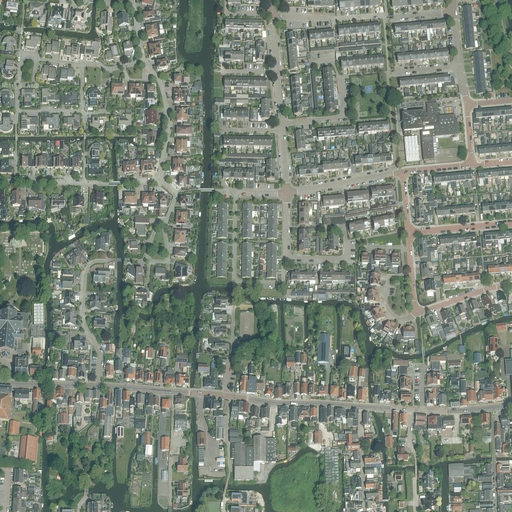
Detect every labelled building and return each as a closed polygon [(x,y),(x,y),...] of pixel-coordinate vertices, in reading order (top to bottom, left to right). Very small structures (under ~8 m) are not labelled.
[(7,9),(6,13),(17,14),(17,10),(17,9),(19,10),(19,6),(18,6),(18,3),(15,2),(15,0),(8,0),(8,2),(8,1),(7,9)] [(155,2),(149,0),(141,0),(141,1),(142,2),(142,4),(148,6),(147,9),(153,10),(155,2)] [(344,0),(341,0),(335,0),(336,5),(339,5),(340,10),(343,10),(345,10),(344,0)] [(29,15),(34,15),(34,16),(40,17),(40,21),(45,22),(45,15),(42,15),(43,6),(38,6),(31,5),(29,15)] [(67,12),(63,12),(63,11),(55,10),(55,11),(51,10),(50,18),(57,19),(57,20),(58,21),(60,21),(61,20),(66,20),(67,12)] [(80,19),(80,21),(81,23),(84,23),(85,22),(86,19),(84,18),(85,11),(76,10),(76,12),(73,12),(71,22),(77,22),(78,19),(80,19)] [(153,12),(144,14),(144,15),(143,15),(143,20),(145,19),(145,20),(151,19),(152,22),(160,21),(160,17),(157,18),(156,11),(153,11),(153,12)] [(98,23),(99,24),(101,24),(101,26),(107,27),(107,32),(111,33),(112,18),(108,18),(108,14),(102,13),(101,20),(99,20),(98,21),(98,23)] [(117,16),(119,27),(125,26),(129,25),(127,15),(117,16)] [(258,22),(256,22),(255,30),(255,35),(258,35),(258,30),(262,30),(262,27),(264,27),(264,21),(258,21),(258,22)] [(145,30),(146,33),(159,31),(158,26),(161,25),(160,22),(152,23),(152,26),(146,27),(146,30),(145,30)] [(231,30),(232,22),(225,22),(225,26),(222,25),(222,30),(223,30),(225,30),(229,30),(229,33),(231,33),(231,30)] [(162,31),(159,31),(146,33),(146,37),(147,37),(148,39),(154,38),(155,41),(165,39),(164,36),(160,37),(160,35),(163,34),(162,31)] [(2,44),(3,44),(6,44),(6,51),(13,52),(13,53),(14,45),(16,45),(16,46),(17,46),(17,45),(17,44),(17,43),(16,42),(16,41),(15,40),(15,39),(14,39),(14,38),(13,38),(12,38),(11,37),(10,37),(9,37),(8,37),(7,38),(6,38),(5,38),(5,39),(4,39),(4,40),(3,41),(3,42),(2,42),(2,43),(2,44)] [(34,48),(35,49),(37,48),(36,47),(37,46),(40,46),(41,38),(31,37),(30,41),(26,40),(25,47),(34,48)] [(148,49),(149,52),(160,50),(159,45),(162,44),(161,41),(155,42),(155,45),(149,46),(150,49),(148,49)] [(46,54),(51,54),(51,53),(58,54),(59,43),(52,42),(52,46),(47,45),(46,48),(45,48),(44,53),(46,53),(46,54)] [(100,44),(92,43),(91,48),(85,48),(84,56),(92,57),(92,58),(98,59),(100,44)] [(130,57),(129,51),(133,51),(132,43),(123,45),(125,55),(125,56),(126,57),(127,57),(128,58),(129,58),(130,57)] [(65,56),(71,57),(71,55),(78,56),(79,46),(72,45),(72,48),(66,47),(66,50),(65,50),(64,55),(65,55),(65,56)] [(110,47),(111,51),(106,53),(106,55),(105,56),(106,61),(108,60),(108,61),(113,60),(113,59),(120,57),(117,46),(110,47)] [(160,50),(149,52),(149,55),(151,55),(151,58),(157,57),(158,60),(167,58),(166,55),(161,56),(160,50)] [(225,51),(222,51),(221,56),(225,56),(225,61),(225,62),(226,63),(228,63),(229,62),(229,61),(231,61),(231,51),(229,51),(229,54),(225,54),(225,51)] [(256,56),(253,56),(253,58),(256,58),(256,64),(262,64),(263,63),(263,62),(264,62),(264,56),(256,56)] [(158,67),(157,67),(157,70),(157,71),(158,71),(159,71),(162,71),(162,70),(168,69),(167,65),(170,65),(170,62),(173,61),(173,58),(169,59),(163,60),(163,63),(157,64),(158,67)] [(1,70),(1,71),(1,72),(1,73),(1,74),(2,75),(2,76),(3,76),(3,77),(4,77),(4,78),(5,78),(6,79),(7,79),(8,79),(9,79),(10,79),(11,79),(11,78),(12,78),(13,77),(14,76),(14,75),(15,75),(15,74),(15,73),(15,72),(13,72),(14,61),(14,62),(6,61),(5,70),(1,69),(1,70)] [(298,71),(298,67),(302,67),(302,64),(298,64),(290,65),(290,68),(289,68),(289,70),(289,71),(290,71),(291,71),(291,73),(292,74),(296,73),(296,71),(298,71)] [(54,81),(55,81),(55,78),(56,69),(49,68),(50,67),(44,66),(44,69),(42,69),(42,74),(43,74),(43,75),(48,76),(48,80),(54,81)] [(58,72),(57,82),(60,83),(60,80),(67,80),(67,78),(73,78),(74,78),(75,72),(73,72),(74,69),(68,69),(68,70),(61,69),(61,72),(58,72)] [(299,85),(299,79),(301,79),(301,75),(296,76),(296,79),(291,79),(291,85),(299,85)] [(184,78),(178,78),(178,77),(175,77),(174,77),(173,78),(173,81),(174,81),(174,84),(181,84),(181,87),(187,87),(187,84),(184,84),(184,78)] [(112,95),(118,96),(118,84),(115,84),(115,86),(112,86),(112,92),(109,92),(109,98),(112,98),(112,95)] [(123,98),(127,98),(127,92),(124,92),(124,86),(121,86),(121,85),(118,84),(118,96),(123,96),(123,98)] [(130,96),(136,96),(136,85),(132,85),(132,86),(130,86),(130,92),(127,92),(127,98),(130,99),(130,96)] [(141,85),(136,85),(136,96),(136,99),(144,99),(144,94),(145,94),(145,92),(141,92),(142,86),(141,86),(141,85)] [(144,99),(144,101),(148,101),(154,101),(154,91),(155,91),(155,88),(154,87),(151,87),(151,88),(148,88),(147,94),(145,94),(144,94),(144,99)] [(488,94),(486,94),(486,87),(477,88),(478,95),(482,94),(483,98),(489,97),(488,94)] [(173,94),(173,97),(184,97),(187,97),(188,98),(188,92),(187,91),(187,88),(181,88),(181,91),(174,91),(174,94),(173,94)] [(89,96),(89,107),(90,107),(97,107),(97,96),(101,96),(101,97),(101,96),(101,95),(101,94),(100,93),(100,92),(99,91),(98,90),(97,90),(97,89),(96,89),(95,89),(94,89),(93,89),(92,89),(91,89),(90,90),(89,90),(89,91),(88,91),(88,92),(87,93),(87,94),(87,95),(86,96),(87,97),(87,96),(89,96)] [(0,97),(3,97),(3,104),(10,104),(10,105),(10,97),(12,97),(12,98),(13,98),(13,97),(13,96),(12,95),(12,94),(12,93),(11,93),(11,92),(10,92),(10,91),(9,91),(8,90),(7,90),(6,90),(5,90),(4,90),(3,90),(2,91),(1,91),(1,92),(0,92),(0,97)] [(36,90),(21,90),(21,96),(24,96),(24,104),(24,107),(32,107),(32,103),(32,96),(36,96),(36,90)] [(48,101),(56,101),(55,101),(55,94),(48,94),(48,90),(42,90),(42,104),(48,104),(48,101)] [(72,97),(65,97),(63,97),(63,95),(61,95),(61,104),(72,104),(72,107),(78,107),(78,93),(72,93),(72,97)] [(184,97),(173,97),(173,101),(174,101),(174,103),(181,103),(181,106),(189,106),(189,103),(187,103),(187,97),(184,97)] [(434,160),(432,139),(432,138),(459,135),(459,125),(455,125),(455,122),(456,122),(455,115),(438,117),(437,103),(426,104),(427,113),(425,114),(425,112),(402,114),(404,137),(411,136),(410,131),(421,130),(422,133),(421,133),(424,161),(434,160)] [(175,116),(187,116),(190,116),(190,107),(184,107),(183,110),(177,110),(177,113),(175,113),(175,116)] [(230,108),(220,108),(220,114),(224,115),(224,119),(230,119),(230,111),(230,108)] [(153,126),(156,126),(156,119),(157,119),(157,115),(156,115),(156,112),(146,112),(145,117),(146,117),(146,126),(153,126)] [(479,119),(482,119),(483,119),(482,112),(476,112),(476,115),(473,116),(474,124),(479,124),(479,119)] [(0,130),(1,131),(2,132),(3,132),(4,133),(5,133),(6,133),(7,133),(8,132),(9,132),(10,131),(11,130),(12,129),(12,128),(13,128),(13,127),(13,126),(13,125),(10,125),(10,114),(10,115),(3,115),(3,118),(3,125),(0,125),(0,130)] [(125,130),(131,130),(132,115),(126,115),(126,118),(118,118),(118,126),(125,126),(125,130)] [(27,130),(27,126),(38,126),(38,118),(27,118),(27,116),(21,116),(21,130),(27,130)] [(53,118),(42,118),(42,126),(48,126),(48,130),(59,130),(59,116),(53,116),(53,118)] [(74,116),(74,118),(63,118),(63,119),(63,125),(67,125),(67,126),(73,126),(73,130),(80,130),(80,116),(74,116)] [(187,116),(175,116),(176,120),(177,120),(177,122),(183,122),(183,125),(190,125),(190,120),(189,119),(187,119),(187,116)] [(90,124),(89,124),(89,125),(89,126),(90,127),(90,128),(90,129),(91,129),(91,130),(92,130),(92,131),(93,131),(94,132),(95,132),(96,132),(97,132),(98,132),(99,132),(100,131),(101,131),(102,130),(102,129),(103,129),(103,128),(104,127),(104,126),(104,125),(104,124),(104,121),(100,121),(100,118),(106,118),(92,118),(92,125),(90,125),(90,124)] [(191,130),(193,130),(193,126),(183,126),(183,129),(177,129),(177,130),(176,130),(176,135),(177,135),(177,136),(191,136),(191,130)] [(156,134),(150,134),(150,131),(142,131),(142,135),(149,135),(149,145),(156,146),(156,142),(156,134)] [(419,162),(418,155),(417,137),(404,138),(406,163),(419,162)] [(175,144),(175,148),(186,148),(187,142),(189,142),(189,139),(183,139),(183,142),(177,142),(177,144),(175,144)] [(2,157),(9,157),(9,150),(12,150),(12,151),(12,150),(12,149),(12,148),(12,147),(11,146),(11,145),(10,145),(10,144),(9,144),(9,143),(8,143),(7,143),(7,142),(6,142),(5,142),(4,142),(3,142),(2,143),(1,143),(1,144),(0,144),(0,149),(2,150),(2,157)] [(103,152),(104,152),(104,151),(104,150),(103,149),(103,148),(103,147),(102,147),(102,146),(101,146),(100,145),(99,145),(99,144),(98,144),(97,144),(96,144),(95,144),(94,144),(93,145),(92,145),(92,146),(91,146),(91,147),(90,147),(90,148),(90,149),(89,149),(89,150),(89,151),(89,152),(90,151),(92,151),(92,158),(99,158),(99,151),(103,151),(103,152)] [(186,148),(175,148),(174,151),(177,151),(177,153),(183,154),(183,157),(189,157),(189,153),(186,153),(186,148)] [(74,169),(78,170),(79,169),(80,169),(81,164),(79,164),(79,162),(81,162),(82,162),(82,152),(76,154),(78,159),(73,159),(73,162),(69,162),(69,168),(74,169)] [(55,169),(59,169),(59,156),(55,155),(55,157),(53,157),(53,161),(50,161),(50,168),(55,168),(55,169)] [(355,158),(352,158),(352,166),(355,165),(355,166),(361,166),(361,158),(361,155),(359,155),(357,156),(358,158),(355,158)] [(22,168),(26,169),(26,168),(31,168),(31,156),(26,156),(26,159),(22,158),(22,163),(20,163),(20,168),(22,168)] [(63,156),(59,156),(59,169),(63,169),(63,168),(68,168),(68,160),(65,160),(65,157),(63,157),(63,156)] [(147,157),(147,162),(148,173),(151,173),(151,172),(154,172),(153,165),(156,165),(156,159),(156,156),(147,157)] [(172,163),(172,166),(183,167),(183,161),(186,161),(186,158),(180,158),(180,161),(173,161),(173,163),(172,163)] [(37,169),(41,169),(41,159),(36,159),(36,161),(32,161),(32,168),(37,168),(37,169)] [(46,168),(50,168),(50,161),(47,161),(47,159),(41,159),(41,169),(45,169),(46,168)] [(130,175),(129,164),(129,161),(124,161),(123,159),(120,159),(121,168),(124,168),(124,174),(127,174),(127,175),(130,175)] [(135,163),(129,164),(130,175),(133,174),(133,173),(136,173),(135,167),(138,167),(138,160),(135,160),(135,163)] [(141,160),(138,160),(138,167),(141,166),(142,173),(144,172),(144,174),(148,173),(147,162),(142,163),(141,160)] [(340,160),(341,170),(347,170),(347,169),(349,168),(350,167),(350,161),(343,162),(343,160),(342,160),(340,160)] [(0,173),(12,174),(12,168),(9,168),(9,161),(2,161),(1,168),(0,167),(0,173)] [(89,175),(103,176),(103,170),(99,170),(99,162),(92,162),(92,169),(89,169),(89,175)] [(183,167),(172,166),(172,170),(173,170),(173,172),(180,172),(180,176),(186,176),(186,167),(183,167)] [(302,169),(296,169),(297,176),(299,176),(299,177),(306,176),(305,168),(305,166),(303,166),(302,166),(302,169)] [(226,168),(223,168),(220,168),(220,175),(223,175),(223,179),(229,179),(229,171),(226,171),(226,168)] [(178,186),(179,187),(180,187),(183,187),(183,186),(189,186),(189,180),(195,180),(195,177),(186,177),(186,180),(180,180),(180,183),(178,183),(178,186)] [(12,193),(12,198),(11,198),(11,202),(12,202),(12,206),(20,206),(20,212),(25,212),(25,202),(21,202),(21,193),(12,193)] [(88,194),(83,194),(84,194),(83,199),(78,199),(78,198),(74,198),(74,201),(74,207),(71,207),(71,214),(77,214),(76,211),(87,208),(87,194),(88,194)] [(93,204),(93,210),(94,210),(95,210),(96,210),(96,209),(97,209),(97,208),(97,207),(103,207),(103,201),(104,201),(104,198),(103,198),(103,194),(97,194),(97,195),(92,195),(91,204),(93,204)] [(130,209),(130,208),(131,194),(127,194),(127,195),(125,195),(125,201),(122,201),(121,207),(126,207),(126,208),(130,209)] [(130,208),(139,208),(139,201),(136,201),(136,195),(136,194),(131,194),(130,208)] [(143,205),(148,205),(148,194),(145,194),(145,195),(143,195),(142,201),(139,201),(139,208),(143,208),(143,205)] [(148,194),(148,205),(148,208),(154,208),(154,210),(157,210),(157,208),(157,204),(157,202),(154,202),(154,195),(152,195),(152,194),(148,194)] [(39,209),(44,211),(46,206),(45,205),(43,200),(43,195),(39,195),(39,199),(29,199),(29,208),(39,208),(39,209)] [(58,195),(51,195),(51,200),(52,200),(52,204),(51,204),(51,210),(58,208),(58,210),(66,210),(66,204),(65,204),(65,200),(58,200),(58,195)] [(160,207),(168,207),(169,207),(171,201),(168,201),(168,198),(168,197),(167,197),(166,196),(163,196),(163,197),(160,197),(160,204),(157,204),(157,208),(157,210),(160,210),(160,207)] [(191,204),(191,197),(185,196),(184,199),(181,199),(180,199),(180,200),(180,203),(181,203),(180,206),(187,207),(187,210),(193,210),(193,204),(191,204)] [(339,207),(342,207),(342,209),(346,208),(346,206),(344,206),(343,197),(340,197),(339,196),(338,196),(338,197),(339,207)] [(323,198),(320,199),(321,203),(321,208),(324,208),(326,208),(327,211),(329,211),(329,208),(328,198),(325,198),(324,197),(323,198)] [(300,202),(300,205),(299,205),(299,209),(298,209),(298,210),(299,210),(309,211),(309,207),(312,207),(312,204),(308,204),(308,202),(300,202)] [(176,215),(175,219),(186,220),(189,220),(190,214),(190,211),(184,210),(183,214),(177,213),(177,216),(176,215)] [(417,219),(415,219),(416,224),(420,224),(419,221),(424,221),(424,223),(428,223),(427,217),(433,217),(433,214),(426,214),(424,215),(424,214),(417,215),(417,219)] [(136,228),(136,236),(146,236),(146,225),(149,225),(149,219),(135,219),(135,228),(136,228)] [(186,220),(175,219),(175,222),(176,222),(176,225),(182,225),(182,228),(191,229),(191,226),(189,225),(189,223),(186,223),(186,220)] [(174,234),(174,238),(185,239),(185,235),(188,236),(188,230),(182,229),(182,232),(175,232),(175,234),(174,234)] [(309,237),(309,235),(311,235),(311,229),(307,229),(307,232),(299,232),(299,235),(298,236),(298,237),(299,237),(309,237)] [(105,241),(97,240),(96,251),(100,252),(100,253),(104,253),(104,252),(105,252),(105,244),(108,244),(109,234),(102,234),(102,238),(105,238),(105,241)] [(485,235),(485,236),(486,242),(482,242),(483,250),(486,249),(486,245),(492,245),(491,234),(485,235)] [(476,236),(470,236),(471,244),(471,246),(473,246),(473,243),(477,243),(477,248),(481,248),(480,239),(477,239),(476,236)] [(181,244),(181,247),(187,248),(187,244),(184,244),(185,239),(174,238),(174,241),(175,241),(175,244),(181,244)] [(443,246),(447,246),(446,239),(440,239),(441,246),(437,246),(438,252),(438,253),(444,252),(443,246)] [(128,247),(131,247),(131,250),(132,250),(132,254),(140,254),(140,247),(137,247),(137,243),(136,243),(136,240),(128,240),(128,247)] [(70,266),(71,266),(74,264),(75,266),(81,262),(81,263),(86,260),(82,255),(85,252),(80,244),(76,246),(78,249),(67,256),(66,257),(66,259),(66,260),(70,266)] [(182,251),(175,251),(175,252),(174,252),(174,256),(175,256),(175,257),(187,258),(188,257),(188,255),(188,254),(188,249),(182,248),(182,251)] [(375,262),(380,262),(380,252),(378,252),(374,252),(374,259),(371,259),(371,265),(375,265),(375,262)] [(380,262),(380,265),(385,265),(385,268),(388,268),(388,259),(385,259),(386,252),(382,252),(380,252),(380,262)] [(368,265),(371,265),(371,259),(368,259),(368,254),(361,253),(361,264),(368,264),(368,265)] [(388,259),(388,268),(392,268),(392,266),(398,266),(399,254),(392,254),(391,259),(388,259)] [(191,273),(192,269),(187,268),(187,266),(177,263),(176,267),(177,267),(176,270),(175,279),(181,279),(181,277),(187,277),(187,274),(191,273)] [(494,264),(484,265),(485,271),(488,271),(489,275),(490,276),(492,275),(495,274),(494,267),(494,264)] [(136,278),(135,283),(142,283),(143,270),(138,269),(137,270),(136,270),(133,268),(133,267),(128,267),(127,273),(135,278),(136,278)] [(161,280),(169,281),(169,272),(165,272),(165,269),(155,269),(155,276),(162,276),(161,280)] [(109,270),(98,270),(98,274),(94,274),(94,282),(105,283),(106,278),(109,278),(109,270)] [(61,277),(61,280),(74,281),(74,277),(73,277),(73,272),(63,271),(63,277),(61,277)] [(297,284),(297,282),(297,271),(295,271),(295,274),(289,274),(288,274),(288,277),(289,278),(291,278),(291,281),(295,281),(295,284),(297,284)] [(344,282),(350,282),(350,286),(354,286),(354,279),(350,279),(350,274),(347,274),(347,271),(344,271),(344,282)] [(370,275),(370,280),(380,281),(380,278),(381,275),(375,275),(375,272),(367,272),(367,275),(370,275)] [(74,281),(61,280),(61,283),(62,284),(62,289),(72,289),(72,284),(74,284),(74,281)] [(366,286),(366,289),(373,289),(373,286),(380,286),(380,283),(380,281),(370,280),(370,286),(366,286)] [(437,289),(441,289),(441,283),(426,284),(427,293),(435,292),(435,287),(437,287),(437,289)] [(368,292),(368,297),(377,298),(377,295),(378,295),(378,292),(373,292),(373,289),(366,289),(364,289),(364,292),(368,292)] [(142,304),(147,304),(147,292),(143,292),(143,291),(143,290),(142,290),(141,290),(141,291),(141,292),(135,292),(135,298),(138,298),(139,299),(140,299),(140,300),(143,300),(142,304)] [(65,301),(75,301),(75,299),(74,299),(75,296),(69,295),(69,292),(63,292),(63,295),(62,295),(62,301),(65,301)] [(498,295),(499,302),(503,302),(503,306),(507,306),(506,298),(505,298),(505,295),(498,295)] [(90,302),(90,304),(100,305),(100,301),(105,302),(106,301),(106,297),(105,296),(97,296),(96,299),(91,299),(91,302),(90,302)] [(488,298),(482,300),(485,308),(489,306),(491,313),(497,311),(495,306),(493,307),(491,301),(489,301),(488,298)] [(227,306),(227,299),(216,299),(216,305),(214,305),(214,309),(220,309),(220,306),(227,306)] [(62,301),(62,309),(68,309),(68,306),(74,307),(74,304),(75,304),(75,301),(65,301),(62,301)] [(470,303),(470,304),(473,312),(477,311),(478,314),(481,323),(487,321),(483,309),(480,310),(479,310),(476,302),(473,303),(472,303),(470,303)] [(90,304),(90,307),(91,307),(90,310),(96,310),(96,313),(105,313),(105,310),(103,310),(103,305),(100,305),(90,304)] [(31,326),(30,338),(43,339),(44,326),(43,305),(34,305),(34,326),(31,326)] [(466,315),(466,314),(464,306),(457,309),(456,310),(456,311),(456,312),(457,313),(458,312),(460,316),(456,317),(458,323),(462,321),(461,320),(467,318),(468,322),(471,321),(469,314),(466,315)] [(17,350),(17,343),(21,343),(21,340),(23,340),(24,340),(24,338),(23,337),(24,334),(22,334),(22,330),(27,330),(28,315),(17,314),(17,313),(15,313),(16,313),(15,312),(12,309),(12,308),(11,309),(7,308),(7,309),(4,311),(3,311),(3,312),(3,315),(1,315),(1,316),(0,316),(0,353),(1,353),(1,356),(0,356),(1,356),(2,358),(3,358),(3,357),(4,357),(7,357),(7,358),(7,359),(8,359),(8,358),(10,357),(11,357),(10,356),(10,354),(16,355),(16,354),(17,350)] [(370,313),(373,318),(381,313),(380,311),(381,311),(379,308),(373,311),(373,310),(371,311),(370,308),(364,309),(365,313),(368,312),(368,313),(370,314),(370,313)] [(65,317),(65,320),(76,320),(76,318),(75,318),(75,315),(70,315),(70,312),(63,311),(63,317),(65,317)] [(214,314),(216,314),(216,321),(226,321),(226,314),(220,314),(220,311),(214,311),(214,314)] [(449,324),(442,327),(446,338),(456,335),(452,323),(453,323),(451,320),(452,319),(451,316),(450,317),(448,312),(447,311),(446,311),(442,312),(442,313),(442,314),(444,322),(448,321),(449,324)] [(374,332),(376,330),(380,326),(378,324),(380,322),(379,321),(385,318),(383,315),(382,315),(381,313),(373,318),(376,323),(375,323),(375,325),(376,326),(372,329),(374,332)] [(94,328),(105,328),(105,322),(110,323),(110,316),(103,316),(103,320),(94,319),(94,328)] [(436,327),(438,333),(443,331),(440,323),(437,324),(434,317),(427,319),(430,329),(436,327)] [(63,320),(62,328),(69,329),(70,326),(75,326),(75,323),(76,323),(76,320),(65,320),(63,320)] [(380,331),(387,335),(393,325),(391,324),(391,323),(388,321),(384,329),(383,328),(380,326),(376,330),(378,333),(380,331)] [(496,324),(497,332),(507,331),(506,323),(496,324)] [(220,325),(211,325),(211,331),(216,331),(215,335),(226,335),(226,328),(220,328),(220,325)] [(392,339),(394,339),(393,341),(397,342),(398,336),(395,335),(394,334),(398,327),(395,325),(395,326),(393,325),(387,335),(392,339)] [(409,340),(408,329),(406,329),(406,328),(403,328),(403,337),(401,337),(398,336),(397,342),(400,343),(401,341),(403,340),(403,341),(404,342),(408,341),(409,340)] [(317,363),(328,363),(329,336),(319,336),(317,363)] [(74,349),(80,349),(80,339),(78,338),(78,339),(75,339),(74,345),(71,345),(71,351),(74,351),(74,349)] [(80,349),(79,351),(83,351),(88,352),(88,345),(85,345),(86,340),(83,339),(80,339),(80,349)] [(215,349),(215,350),(226,350),(226,343),(219,343),(219,340),(209,340),(209,345),(212,345),(212,349),(215,349)] [(342,347),(341,359),(349,360),(350,348),(342,347)] [(17,350),(16,354),(17,355),(18,356),(18,361),(16,361),(15,377),(28,377),(29,360),(23,360),(24,355),(22,355),(22,351),(17,350)] [(187,357),(176,356),(176,363),(180,364),(180,367),(186,368),(187,364),(187,357)] [(432,371),(440,371),(440,362),(446,362),(446,363),(446,357),(431,357),(431,363),(431,362),(432,362),(432,371)] [(393,367),(399,367),(399,375),(407,375),(407,367),(408,367),(408,361),(408,362),(393,362),(393,361),(393,367)] [(287,362),(287,368),(290,368),(290,371),(295,371),(295,362),(287,362)] [(76,370),(76,367),(72,366),(72,370),(68,370),(67,378),(69,378),(70,379),(72,379),(73,378),(75,378),(75,374),(76,374),(76,370)] [(78,379),(85,379),(85,372),(89,372),(89,366),(85,366),(85,369),(79,369),(78,379)] [(31,367),(30,376),(41,376),(41,367),(31,367)] [(350,367),(349,377),(357,378),(358,368),(350,367)] [(127,381),(129,381),(130,381),(130,380),(135,380),(135,369),(126,369),(126,372),(125,372),(125,374),(126,374),(125,380),(127,381)] [(164,384),(165,385),(169,385),(169,386),(170,386),(171,387),(172,387),(173,386),(174,386),(174,378),(174,372),(171,372),(172,369),(168,369),(168,374),(165,373),(165,375),(164,384)] [(204,388),(208,388),(208,389),(210,389),(210,388),(215,389),(215,370),(211,369),(211,379),(204,379),(204,388)] [(145,383),(146,383),(147,384),(148,383),(149,383),(150,383),(153,383),(153,375),(148,375),(149,371),(146,371),(145,383)] [(428,378),(428,381),(437,381),(440,381),(440,372),(433,372),(433,375),(427,375),(427,378),(428,378)] [(400,380),(400,385),(410,385),(410,383),(411,383),(411,379),(405,379),(405,376),(398,376),(398,380),(400,380)] [(456,376),(451,376),(451,379),(451,386),(459,386),(459,381),(456,381),(456,379),(456,376)] [(240,387),(240,393),(241,393),(243,393),(246,393),(247,384),(249,384),(249,379),(249,377),(244,377),(244,379),(241,378),(241,383),(239,383),(239,387),(240,387)] [(256,391),(262,392),(262,386),(265,386),(265,377),(261,377),(260,382),(257,381),(256,391)] [(249,379),(249,384),(247,384),(246,393),(246,394),(255,395),(256,379),(249,379)] [(475,382),(476,392),(480,392),(479,385),(481,385),(481,394),(478,394),(479,402),(479,403),(480,403),(485,402),(487,402),(493,402),(492,402),(493,402),(493,401),(493,394),(492,380),(486,380),(486,382),(480,382),(475,382)] [(433,389),(439,389),(439,386),(437,386),(437,381),(428,381),(428,383),(427,383),(427,386),(433,386),(433,389)] [(317,396),(321,397),(321,396),(326,396),(327,387),(324,387),(324,383),(321,383),(321,387),(317,387),(317,396)] [(283,396),(289,396),(289,391),(291,391),(291,388),(291,384),(286,384),(286,388),(283,388),(283,396)] [(410,385),(400,385),(400,390),(398,390),(398,394),(405,394),(405,391),(411,391),(411,387),(410,387),(410,385)] [(494,385),(494,390),(495,400),(502,399),(501,393),(507,393),(506,389),(499,390),(498,385),(494,385)] [(0,387),(0,419),(9,420),(12,388),(0,387)] [(58,404),(62,404),(66,405),(67,396),(63,396),(64,389),(57,389),(57,399),(58,399),(58,404)] [(468,393),(468,403),(473,403),(473,404),(475,403),(476,403),(476,392),(472,392),(472,389),(468,389),(468,393)] [(20,391),(20,400),(28,400),(28,402),(32,402),(32,393),(29,393),(29,391),(20,390),(20,391)] [(114,416),(114,407),(112,407),(112,391),(107,391),(107,406),(106,416),(114,416)] [(379,402),(380,402),(383,402),(386,403),(386,402),(389,402),(390,402),(390,391),(384,391),(384,393),(379,393),(379,401),(379,402)] [(47,410),(52,410),(52,404),(56,405),(57,392),(51,392),(50,402),(47,402),(47,410)] [(433,400),(437,400),(437,392),(433,392),(433,396),(427,396),(427,401),(426,402),(426,404),(427,405),(427,406),(433,406),(433,400)] [(437,392),(437,400),(440,400),(440,407),(446,407),(446,396),(440,396),(440,392),(437,392)] [(75,408),(76,408),(76,418),(82,418),(83,395),(77,395),(77,403),(75,403),(75,408)] [(404,401),(404,404),(410,404),(410,401),(411,401),(411,395),(401,395),(401,401),(404,401)] [(174,406),(184,406),(185,398),(178,398),(175,398),(174,406)] [(211,398),(210,410),(215,411),(215,417),(216,417),(217,418),(219,402),(215,402),(215,398),(211,398)] [(460,407),(460,401),(460,399),(456,399),(457,401),(451,402),(451,408),(460,407)] [(216,428),(216,440),(223,440),(223,435),(224,435),(225,429),(225,417),(227,417),(227,415),(228,415),(229,402),(224,402),(219,401),(219,402),(217,418),(216,417),(216,428)] [(238,403),(239,403),(238,416),(242,417),(243,417),(244,418),(247,419),(249,405),(248,405),(248,404),(245,404),(245,405),(243,404),(238,403)] [(283,417),(283,419),(285,419),(285,418),(288,418),(288,408),(283,408),(279,408),(279,417),(283,417)] [(347,427),(358,427),(358,415),(358,411),(352,411),(352,412),(348,412),(347,420),(346,420),(346,424),(347,424),(347,427)] [(427,430),(427,426),(427,416),(416,415),(415,425),(416,426),(419,426),(419,430),(427,430)] [(489,429),(489,416),(485,416),(485,415),(482,415),(482,416),(481,416),(481,421),(480,421),(479,422),(479,424),(480,425),(482,425),(484,425),(484,429),(489,429)] [(466,417),(462,417),(462,424),(474,424),(473,417),(469,417),(469,416),(466,416),(466,417)] [(432,419),(428,419),(428,431),(436,431),(436,432),(439,432),(438,435),(441,435),(442,418),(432,418),(432,419)] [(145,419),(135,419),(135,429),(141,429),(141,434),(144,434),(145,432),(145,429),(145,419)] [(453,419),(443,419),(443,427),(442,427),(442,431),(445,430),(445,427),(453,427),(453,419)] [(175,421),(175,431),(187,431),(187,421),(175,421)] [(9,434),(16,435),(17,423),(10,422),(9,434)] [(205,434),(197,434),(198,446),(204,446),(205,446),(206,446),(205,434)] [(355,444),(352,444),(352,436),(342,436),(343,439),(344,439),(344,441),(346,441),(346,444),(347,443),(348,452),(353,452),(353,451),(359,451),(359,445),(355,445),(355,444)] [(37,439),(22,437),(20,461),(35,463),(37,439)] [(262,437),(253,437),(253,448),(253,463),(266,463),(266,440),(262,437)] [(276,440),(266,440),(266,463),(276,463),(276,440)] [(246,444),(238,444),(231,444),(231,459),(234,459),(234,468),(253,468),(253,463),(253,448),(246,448),(246,444)] [(334,450),(325,450),(326,483),(338,483),(337,448),(334,448),(334,450)] [(397,454),(397,461),(407,461),(407,459),(408,459),(409,458),(408,457),(408,456),(407,455),(407,454),(404,454),(404,448),(398,448),(398,454),(397,454)] [(348,452),(347,452),(343,452),(344,455),(347,455),(354,455),(354,462),(360,461),(360,453),(353,453),(353,452),(348,452)] [(216,454),(216,462),(225,462),(225,459),(223,459),(223,456),(220,456),(220,454),(216,454)] [(370,457),(364,457),(365,464),(376,463),(380,463),(380,459),(376,459),(376,454),(370,455),(370,457)] [(176,468),(176,469),(176,470),(177,470),(177,472),(187,472),(187,465),(186,465),(186,458),(180,458),(180,465),(177,465),(177,466),(176,467),(176,468)] [(360,469),(360,462),(350,462),(346,463),(346,469),(347,469),(347,471),(350,471),(350,470),(356,469),(356,472),(360,472),(360,469)] [(449,478),(459,477),(477,477),(477,467),(464,467),(464,465),(450,465),(449,466),(449,478)] [(482,473),(482,476),(492,476),(492,473),(492,471),(492,466),(486,467),(486,472),(482,473)] [(497,474),(506,474),(510,474),(509,468),(503,468),(503,466),(497,466),(497,474)] [(253,468),(234,468),(234,481),(253,481),(253,471),(253,468)] [(377,480),(373,480),(373,475),(374,475),(374,469),(365,470),(365,475),(367,475),(367,479),(366,479),(366,482),(378,482),(377,480)] [(434,478),(434,473),(426,473),(426,477),(424,477),(424,490),(431,489),(431,485),(431,478),(434,478)] [(510,474),(506,474),(505,474),(505,475),(497,475),(498,480),(497,480),(498,484),(498,489),(504,489),(503,485),(505,485),(505,482),(506,482),(506,477),(507,477),(507,478),(510,478),(510,474)] [(351,479),(351,485),(355,485),(356,489),(361,489),(361,479),(351,479)] [(187,490),(186,490),(186,483),(180,483),(180,490),(177,490),(177,491),(176,492),(176,493),(176,494),(176,495),(177,495),(177,497),(183,497),(183,498),(186,498),(186,497),(187,497),(187,490)] [(35,496),(35,499),(39,500),(39,496),(36,496),(36,491),(27,491),(27,496),(35,496)] [(349,491),(349,496),(355,496),(355,502),(362,502),(362,493),(356,493),(356,491),(349,491)] [(375,498),(376,502),(382,502),(381,492),(375,493),(366,493),(366,499),(375,498)] [(484,493),(484,502),(487,502),(493,502),(493,492),(487,492),(487,493),(484,493)] [(230,494),(230,498),(231,499),(231,501),(238,502),(238,505),(247,505),(247,495),(241,494),(241,495),(234,495),(234,494),(230,494)] [(461,494),(451,494),(451,503),(454,503),(462,503),(462,498),(461,498),(461,494)] [(423,507),(424,507),(424,511),(431,511),(431,507),(435,507),(434,499),(433,499),(433,496),(426,496),(427,500),(424,500),(424,503),(423,503),(423,502),(423,507)] [(508,496),(506,496),(498,497),(498,505),(504,505),(504,502),(508,502),(508,496)] [(87,510),(100,510),(100,502),(94,502),(94,505),(88,505),(88,506),(86,507),(87,510)]
